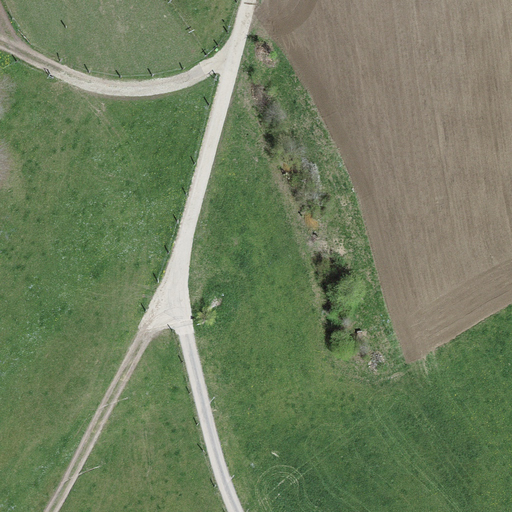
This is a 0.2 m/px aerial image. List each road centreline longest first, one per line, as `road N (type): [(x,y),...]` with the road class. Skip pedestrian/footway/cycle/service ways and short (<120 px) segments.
road 1 (track): [(50,511),(175,279)]
road 2 (track): [(235,511),(175,279)]
